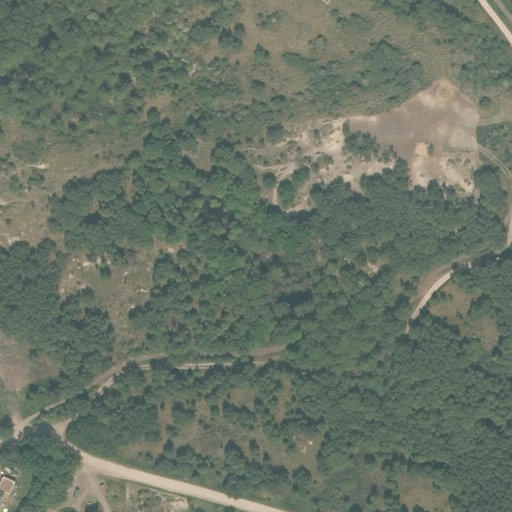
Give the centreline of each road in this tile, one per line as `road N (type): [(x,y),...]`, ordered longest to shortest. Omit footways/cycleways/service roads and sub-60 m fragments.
road 1 (track): [(511,231),(505,251),(433,295),(398,351),(366,375),(129,370),(52,434)]
road 2 (track): [(16,435),(52,434),(121,472),(267,511)]
